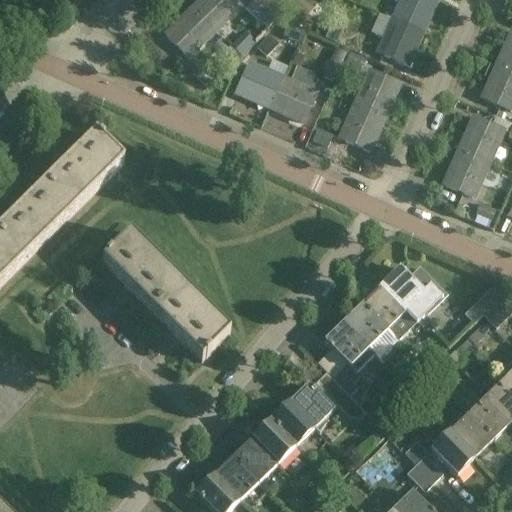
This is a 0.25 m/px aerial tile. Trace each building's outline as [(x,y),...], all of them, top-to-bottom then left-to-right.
[(205,0),(192,13),(215,35),(241,9),(232,0),(205,0)] [(254,0),(245,10),(267,32),(278,21),(256,0),(254,0)] [(404,0),(394,23),(423,35),(438,1),(436,0),(404,0)] [(269,10),(281,21),(290,12),(278,1),(269,10)] [(215,35),(192,13),(166,39),(188,61),(215,35)] [(408,70),(423,35),(394,23),(378,16),(374,25),(390,32),(379,57),(408,70)] [(304,32),(289,26),(283,38),(299,45),(304,32)] [(338,45),(343,34),(331,29),(326,40),(338,45)] [(511,36),(498,67),(498,68),(511,74),(511,36)] [(266,59),(278,48),(270,39),(258,51),(266,59)] [(236,56),(221,41),(214,48),(229,63),(236,56)] [(322,82),(333,87),(347,57),(336,52),(322,82)] [(291,67),(300,72),(305,60),(296,55),(291,67)] [(345,68),(360,75),(366,63),(350,57),(345,68)] [(193,77),(206,88),(214,79),(202,67),(193,77)] [(270,112),(283,82),(248,67),(235,96),(270,112)] [(511,74),(498,68),(483,102),(511,114),(511,74)] [(356,110),(384,122),(400,88),(371,75),(356,110)] [(283,82),(270,112),(305,127),(318,98),(292,86),(283,82)] [(384,122),(356,110),(341,144),(369,156),(384,122)] [(475,121),(459,156),(488,169),(511,179),(511,170),(492,162),(504,134),(475,121)] [(313,143),(328,150),(333,139),(318,132),(313,143)] [(96,139),(46,188),(74,216),(124,167),(96,139)] [(474,202),(488,169),(459,156),(445,189),(474,202)] [(46,188),(0,233),(0,240),(25,266),(74,216),(46,188)] [(476,218),(491,226),(496,215),(481,207),(476,218)] [(134,297),(153,316),(181,288),(132,237),(103,266),(133,296),(134,297)] [(0,289),(25,266),(0,240),(0,289)] [(400,271),(381,290),(407,317),(417,327),(444,302),(433,291),(426,298),(400,271)] [(231,338),(181,288),(153,316),(202,366),(231,338)] [(407,317),(381,290),(363,308),(399,345),(417,327),(407,317)] [(466,319),(474,327),(483,319),(501,302),(492,293),(466,319)] [(511,312),(505,306),(487,323),(496,333),(511,317),(511,312)] [(363,308),(344,327),(370,353),(375,358),(380,363),(399,345),(363,308)] [(375,358),(370,353),(344,327),(325,345),(356,377),(375,358)] [(463,359),(473,350),(467,344),(457,353),(463,359)] [(511,387),(511,365),(501,376),(506,382),(511,387)] [(441,387),(450,378),(442,371),(433,380),(441,387)] [(341,374),(331,382),(350,400),(358,391),(341,374)] [(511,387),(506,382),(488,400),(511,425),(511,387)] [(290,407),(316,433),(334,415),(308,389),(290,407)] [(495,445),(511,427),(511,425),(488,400),(469,419),(495,445)] [(297,451),(316,433),(290,407),(271,425),(297,451)] [(476,463),(495,445),(469,419),(451,437),(476,463)] [(279,469),(297,451),(271,425),(253,443),(279,469)] [(457,481),(476,463),(451,437),(432,455),(457,481)] [(260,487),(279,469),(253,443),(235,461),(260,487)] [(419,467),(417,469),(435,487),(443,479),(418,454),(412,460),(419,467)] [(241,506),(260,487),(235,461),(215,480),(241,506)] [(425,497),(435,487),(417,469),(408,479),(425,497)] [(210,511),(234,511),(241,506),(215,480),(196,498),(210,511)] [(428,511),(413,496),(396,511),(428,511)]
